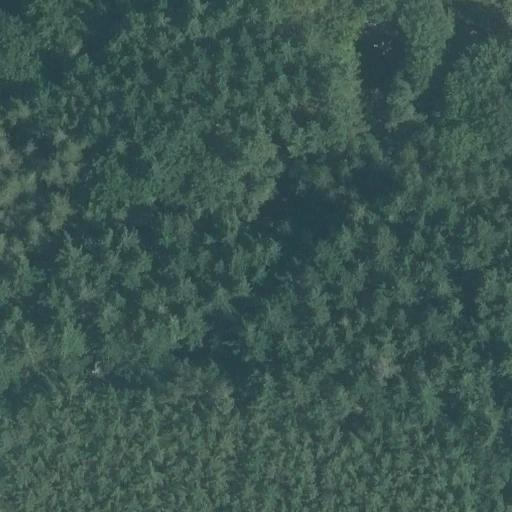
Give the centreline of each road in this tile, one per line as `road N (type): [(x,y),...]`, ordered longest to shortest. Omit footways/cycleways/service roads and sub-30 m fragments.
road 1 (track): [(511,120),(382,49),(242,0)]
road 2 (track): [(110,0),(0,65)]
